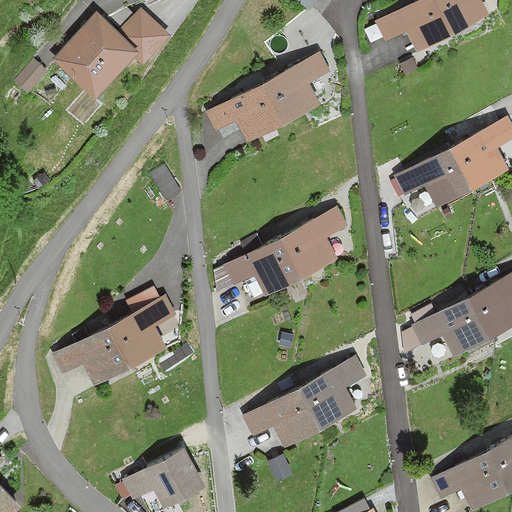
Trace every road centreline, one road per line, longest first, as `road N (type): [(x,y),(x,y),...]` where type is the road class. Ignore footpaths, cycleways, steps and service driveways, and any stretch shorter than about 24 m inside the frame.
road 1 (residential): [(355,0),(351,25),(407,511)]
road 2 (residential): [(180,85),(227,511)]
road 3 (residential): [(103,511),(56,469),(32,423),(27,352),(45,262)]
road 4 (residential): [(180,85),(45,262)]
